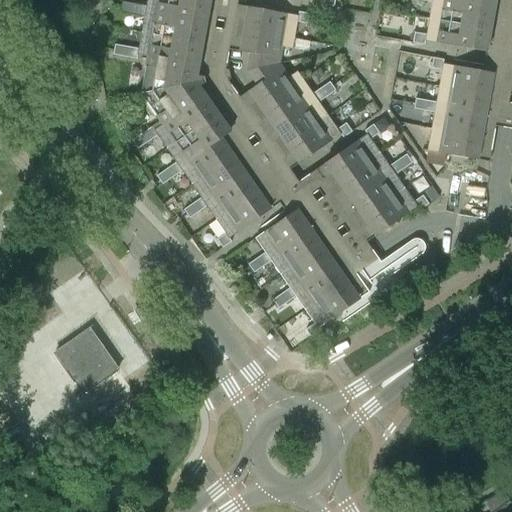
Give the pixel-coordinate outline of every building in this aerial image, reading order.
[(171,178),(181,171),(178,167),(220,138),(215,130),(224,124),(210,103),(201,110),(190,94),(203,85),(201,77),(185,74),(189,54),(200,56),(204,32),(193,30),(196,11),(207,13),(208,9),(209,9),(210,0),(146,0),(145,6),(121,2),(120,12),(143,17),(137,49),(114,45),(112,55),(136,59),(137,55),(147,57),(140,94),(161,125),(153,130),(151,127),(131,141),(136,149),(156,135),(175,163),(165,170),(171,178)] [(413,33),(412,43),(424,45),(425,41),(475,50),(475,49),(487,52),(491,30),(490,29),(492,18),(481,16),(483,0),(416,0),(431,3),(425,35),(413,33)] [(243,29),(293,38),(296,22),(306,24),(308,14),(298,12),(297,16),(247,7),(243,29)] [(291,49),(293,38),(243,29),(239,52),(249,53),(246,71),(278,64),(281,47),(291,49)] [(441,70),(438,86),(489,95),(493,73),(442,64),(443,60),(433,58),(431,68),(441,70)] [(247,91),(260,110),(303,80),(297,72),(288,78),(278,64),(246,71),(256,85),(247,91)] [(260,110),(273,128),(315,98),(312,94),(303,80),(260,110)] [(329,82),(320,88),(326,97),(335,91),(329,82)] [(435,102),(425,101),(423,111),(433,113),(434,108),(485,117),(489,95),(438,86),(435,102)] [(273,128),(285,145),(327,116),(318,102),(326,97),(320,88),(312,94),(315,98),(273,128)] [(423,111),(425,101),(415,99),(413,109),(423,111)] [(434,108),(433,113),(430,129),(481,138),(485,117),(434,108)] [(337,129),(327,116),(285,145),(298,164),(340,135),(342,138),(351,132),(345,123),(337,129)] [(324,164),(337,182),(379,153),(370,140),(378,134),(372,125),(363,131),(366,135),(324,164)] [(477,160),(481,138),(430,129),(426,151),(451,156),(450,163),(465,166),(467,158),(477,160)] [(178,167),(181,171),(190,185),(233,155),(220,138),(178,167)] [(391,171),(388,166),(379,153),(337,182),(349,200),(391,171)] [(245,173),(233,155),(190,185),(200,198),(191,204),(197,213),(206,207),(203,202),(245,173)] [(405,155),(397,161),(403,169),(411,163),(405,155)] [(397,161),(388,166),(391,171),(349,200),(361,218),(404,188),(394,175),(403,169),(397,161)] [(161,185),(171,178),(165,170),(155,176),(161,185)] [(257,191),(254,185),(245,173),(203,202),(206,207),(215,220),(257,191)] [(254,185),(257,191),(270,209),(280,202),(263,178),(254,185)] [(404,188),(361,218),(374,236),(416,207),(419,211),(427,205),(422,196),(413,202),(404,188)] [(270,209),(257,191),(215,220),(224,234),(216,240),(222,248),(231,242),(228,239),(270,209)] [(189,219),(197,213),(191,204),(183,210),(189,219)] [(264,253),(255,259),(261,267),(270,262),(267,257),(309,228),(296,209),(254,239),(264,253)] [(321,246),(309,228),(267,257),(270,262),(279,275),(321,246)] [(288,288),(280,294),(286,303),(294,297),(291,293),(334,263),(321,246),(279,275),(288,288)] [(253,273),(261,267),(255,259),(247,265),(253,273)] [(304,310),(346,281),(334,263),(291,293),(294,297),(304,310)] [(359,300),(346,281),(304,310),(313,324),(305,330),(311,338),(319,332),(317,329),(359,300)] [(277,309),(286,303),(280,294),(272,300),(277,309)] [(88,330),(54,354),(82,394),(117,370),(88,330)] [(509,511),(505,505),(509,502),(508,501),(492,511),(509,511)]
